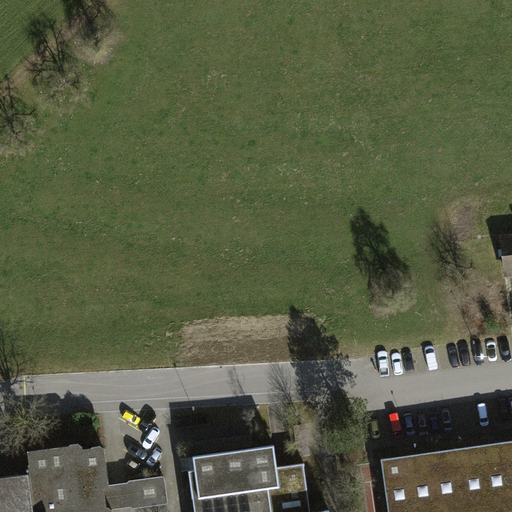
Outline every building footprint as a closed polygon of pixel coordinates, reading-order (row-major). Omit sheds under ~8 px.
[(507,273),(511,272),(511,237),(503,238),(507,273)] [(495,287),(452,292),(455,321),(498,317),(495,287)] [(511,511),(511,440),(382,459),(389,511),(511,511)] [(189,467),(195,511),(330,511),(330,507),(311,509),(304,462),(277,464),(275,441),(193,452),(194,466),(189,467)] [(113,511),(110,484),(105,449),(100,446),(83,449),(83,447),(78,444),(28,450),(31,474),(0,478),(0,511),(113,511)] [(110,484),(113,511),(168,503),(165,476),(110,484)]
